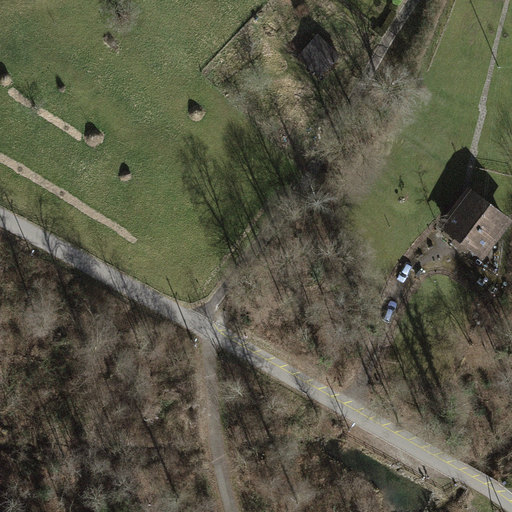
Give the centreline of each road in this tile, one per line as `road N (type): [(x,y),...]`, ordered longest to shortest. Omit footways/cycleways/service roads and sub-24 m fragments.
road 1 (residential): [(0,219),(212,332),(511,509)]
road 2 (track): [(212,332),(233,511)]
